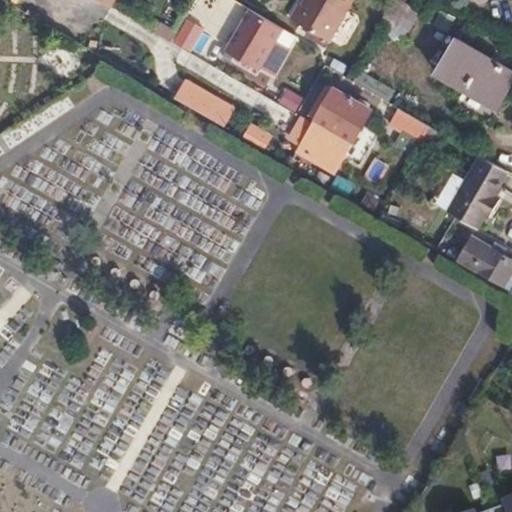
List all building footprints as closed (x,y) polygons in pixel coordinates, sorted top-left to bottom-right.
[(298,4),(290,19),(330,42),(354,0),(304,0),(301,6),(298,4)] [(277,41),(284,29),(250,9),(226,51),(260,71),(261,69),(277,41)] [(172,43),(190,54),(205,31),(187,20),(172,43)] [(511,70),(457,38),(436,75),(497,110),(511,82),(511,70)] [(291,50),(277,41),(261,69),(275,77),(291,50)] [(187,78),(175,97),(225,126),(236,107),(187,78)] [(309,116),(315,119),(333,90),(327,86),(309,116)] [(315,119),(297,150),(335,172),(370,112),(352,100),(353,99),(351,98),(350,99),(333,90),(315,119)] [(393,125),(420,141),(428,126),(403,110),(393,125)] [(428,126),(420,141),(438,151),(446,136),(428,126)] [(460,220),(478,231),(485,218),(488,220),(494,208),(490,205),(509,173),(479,155),(447,213),(460,220)] [(459,186),(447,180),(435,204),(447,210),(459,186)] [(511,258),(473,236),(459,261),(506,286),(511,274),(511,258)]
